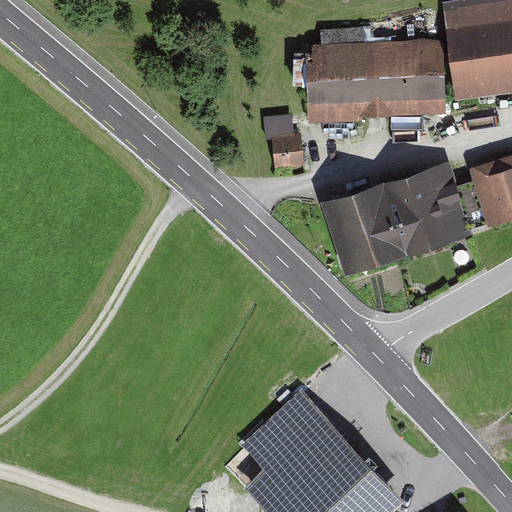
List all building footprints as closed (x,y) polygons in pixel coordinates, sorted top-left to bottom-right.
[(511,0),(450,0),(444,1),(458,96),(511,87),(511,0)] [(446,39),(309,45),(312,119),(447,114),(446,39)] [(292,113),(265,116),(267,143),(273,143),(295,141),(292,113)] [(361,121),(323,123),(324,144),(362,143),(361,121)] [(295,141),(273,143),(275,168),(303,165),(301,140),(295,141)] [(511,158),(468,171),(485,229),(511,221),(511,158)] [(447,164),(321,204),(343,273),(485,229),(468,171),(451,176),(447,164)] [(274,511),(384,511),(405,493),(303,386),(300,388),(243,443),(242,443),(263,465),(245,482),(274,511)]
